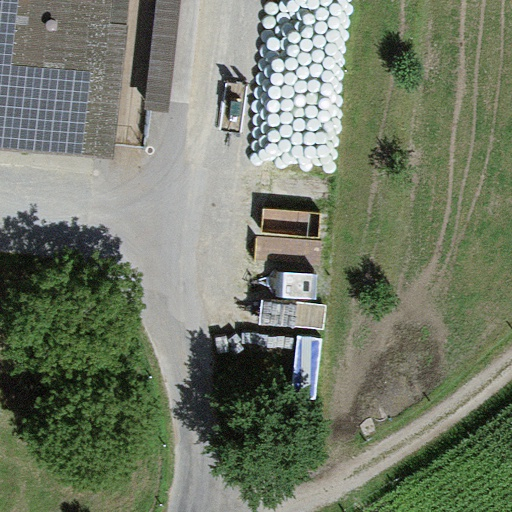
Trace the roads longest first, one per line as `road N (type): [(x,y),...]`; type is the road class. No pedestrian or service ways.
road 1 (track): [(183,511),(190,488),(186,347),(151,266),(89,228),(0,210)]
road 2 (track): [(257,511),(492,387),(511,368)]
